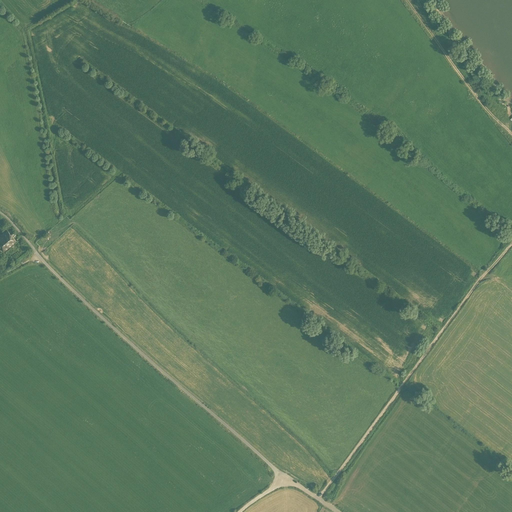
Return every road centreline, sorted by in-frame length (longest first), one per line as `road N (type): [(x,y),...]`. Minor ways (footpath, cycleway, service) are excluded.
road 1 (unclassified): [(284,477),(37,254)]
road 2 (track): [(511,242),(318,498)]
road 3 (track): [(405,0),(511,137)]
